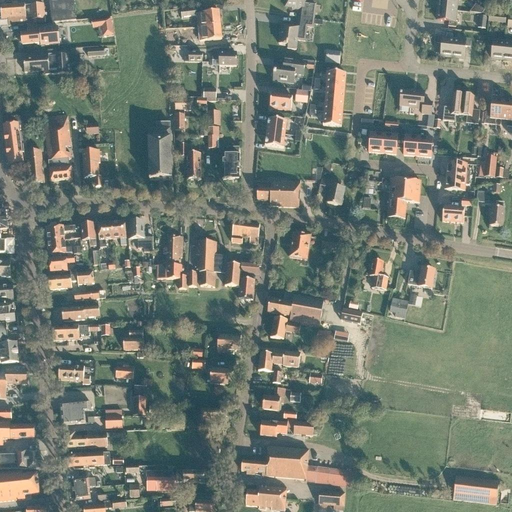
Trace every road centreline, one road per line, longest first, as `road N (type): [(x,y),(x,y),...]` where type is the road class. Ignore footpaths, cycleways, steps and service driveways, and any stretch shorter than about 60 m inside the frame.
road 1 (unclassified): [(61,511),(29,203)]
road 2 (residential): [(229,511),(272,217)]
road 3 (tertiary): [(246,214),(29,203)]
road 4 (residential): [(246,214),(248,0)]
road 5 (tertiary): [(427,243),(272,217)]
road 6 (residential): [(427,243),(434,172),(358,162)]
road 7 (residential): [(418,69),(362,65),(355,135)]
